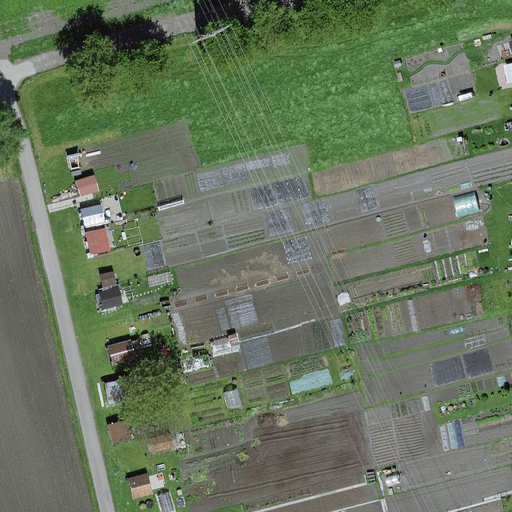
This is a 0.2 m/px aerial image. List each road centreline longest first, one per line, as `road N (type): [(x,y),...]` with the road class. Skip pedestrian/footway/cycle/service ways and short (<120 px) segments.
road 1 (track): [(106,511),(0,24)]
road 2 (track): [(288,0),(85,49),(0,84)]
